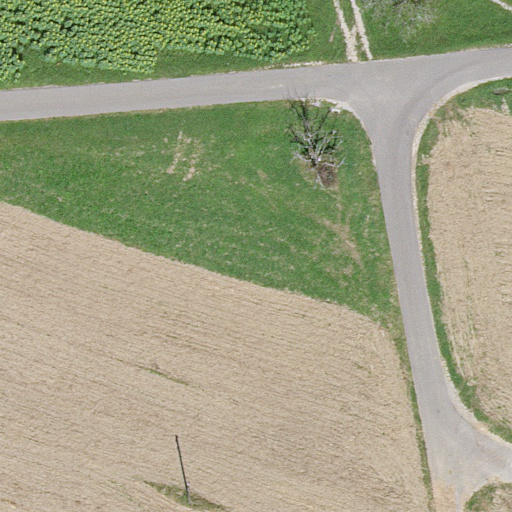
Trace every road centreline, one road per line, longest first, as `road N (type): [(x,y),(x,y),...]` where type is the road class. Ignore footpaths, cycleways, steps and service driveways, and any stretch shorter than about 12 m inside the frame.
road 1 (unclassified): [(511,65),(371,81),(451,452),(511,468)]
road 2 (track): [(371,81),(0,110)]
